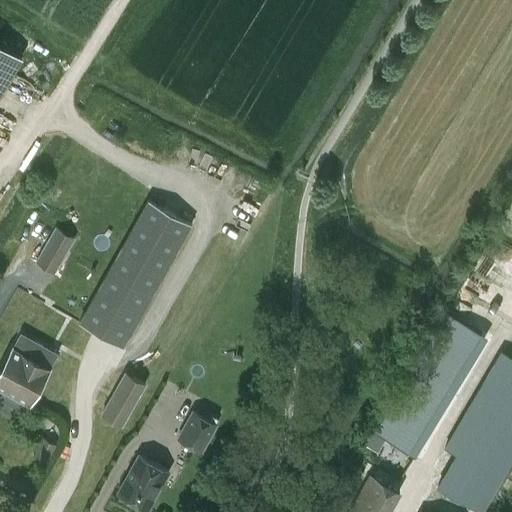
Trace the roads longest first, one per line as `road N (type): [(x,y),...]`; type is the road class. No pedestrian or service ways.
road 1 (track): [(0,188),(117,0)]
road 2 (track): [(407,511),(511,321)]
